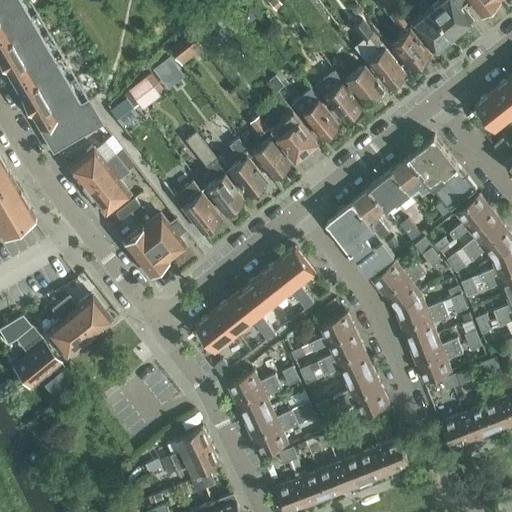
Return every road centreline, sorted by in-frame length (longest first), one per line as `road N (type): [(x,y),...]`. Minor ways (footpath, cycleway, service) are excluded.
road 1 (residential): [(472,511),(435,464),(358,284),(297,211)]
road 2 (residential): [(155,323),(0,100)]
road 3 (residential): [(269,511),(231,426),(155,323)]
road 4 (residential): [(439,98),(297,211)]
road 5 (residential): [(297,211),(155,323)]
